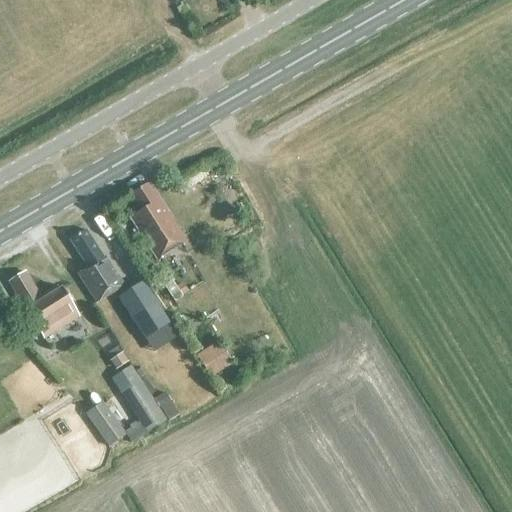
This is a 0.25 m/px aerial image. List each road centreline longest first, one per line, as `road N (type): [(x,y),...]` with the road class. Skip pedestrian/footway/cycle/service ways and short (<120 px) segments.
road 1 (primary): [(0,231),(220,104)]
road 2 (unclassified): [(0,179),(198,67)]
road 3 (primary): [(220,104),(401,0)]
road 4 (unclassified): [(198,67),(315,0)]
